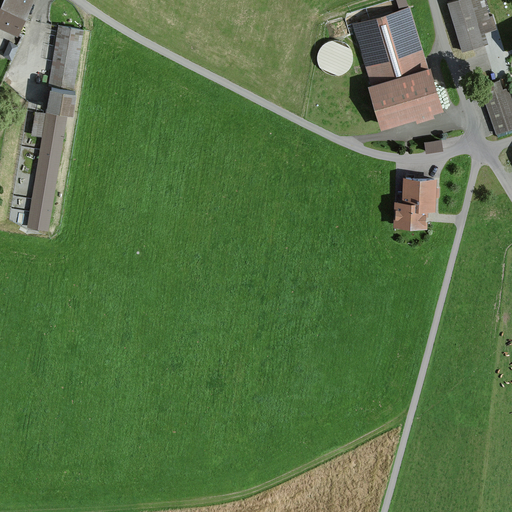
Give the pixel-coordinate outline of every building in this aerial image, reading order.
[(34,0),(9,0),(0,23),(0,26),(20,35),(34,0)] [(483,0),(465,0),(451,4),(463,49),(484,43),(478,20),(488,17),(483,0)] [(410,7),(356,24),(388,123),(441,106),(410,7)] [(85,31),(63,27),(48,112),(37,110),(33,134),(43,136),(27,228),(49,232),(85,31)] [(327,37),(316,63),(345,74),(355,48),(327,37)] [(10,39),(5,54),(14,57),(19,41),(10,39)] [(511,97),(509,87),(485,94),(497,132),(511,126),(511,97)] [(442,139),(426,142),(428,149),(443,146),(442,139)] [(437,178),(408,177),(407,202),(398,202),(397,224),(428,225),(429,210),(436,210),(437,178)]
